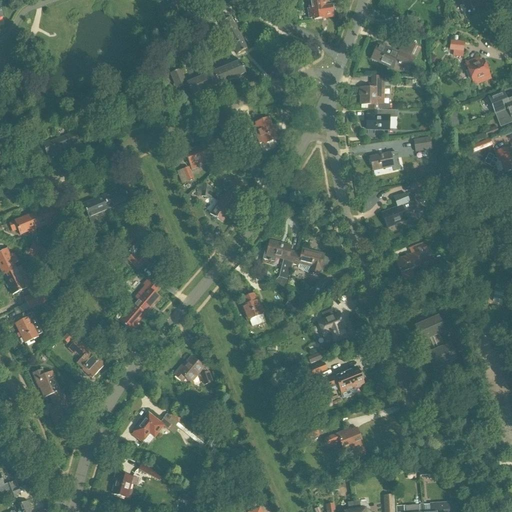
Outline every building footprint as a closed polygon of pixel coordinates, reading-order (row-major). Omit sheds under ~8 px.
[(173,0),(163,0),(162,1),(170,17),(180,12),(177,4),(175,5),(173,0)] [(326,7),(324,0),(307,0),(310,10),(308,10),(309,19),(314,18),(314,20),(323,19),(322,17),(332,15),(331,13),(332,12),(332,9),(330,8),(330,6),(326,7)] [(460,0),(465,12),(466,16),(477,12),(477,11),(483,9),(479,0),(460,0)] [(407,16),(403,32),(423,36),(425,31),(422,26),(416,24),(417,19),(407,16)] [(229,38),(238,33),(230,18),(219,23),(223,31),(225,30),(229,38)] [(238,33),(229,38),(234,46),(233,47),(237,55),(247,49),(238,33)] [(398,54),(392,51),(390,51),(377,46),(371,59),(392,68),(394,62),(409,69),(414,57),(411,56),(415,45),(404,40),(398,54)] [(462,56),(463,43),(451,41),(450,49),(454,49),(453,55),(462,56)] [(478,59),(466,64),(472,81),(475,86),(482,83),(486,82),(490,80),(488,75),(483,62),(480,63),(478,59)] [(240,60),(226,65),(232,79),(246,74),(240,60)] [(232,79),(226,65),(213,71),(219,85),(232,79)] [(176,88),(187,84),(186,82),(183,75),(184,74),(182,69),(170,74),(176,88)] [(219,85),(213,71),(199,76),(205,90),(219,85)] [(205,90),(199,76),(186,82),(187,84),(192,96),(205,90)] [(368,105),(368,111),(388,111),(388,105),(383,105),(383,98),(383,89),(360,88),(360,96),(361,96),(361,105),(368,105)] [(502,93),(488,98),(492,107),(493,110),(495,115),(500,113),(511,108),(511,98),(507,101),(504,102),(503,99),(505,98),(502,93)] [(495,115),(497,121),(500,128),(511,122),(511,108),(500,113),(495,115)] [(397,111),(388,111),(368,111),(368,116),(367,116),(366,130),(389,131),(389,118),(397,119),(397,111)] [(264,145),(277,139),(269,118),(255,124),(256,126),(253,127),(260,144),(263,143),(264,145)] [(8,129),(11,122),(4,119),(1,127),(8,129)] [(487,138),(499,134),(496,128),(485,132),(487,138)] [(60,139),(63,148),(80,142),(76,131),(68,134),(69,135),(60,139)] [(205,145),(211,158),(215,156),(217,159),(221,157),(220,155),(231,150),(225,136),(205,145)] [(255,165),(256,166),(260,164),(250,137),(244,140),(246,144),(251,155),(255,165)] [(425,146),(425,150),(431,149),(430,137),(413,140),(414,148),(425,146)] [(47,155),(63,148),(60,139),(51,142),(50,141),(43,144),(47,155)] [(473,153),(482,150),(492,146),(490,141),(479,144),(471,148),(473,153)] [(245,157),(251,155),(246,144),(241,147),(245,157)] [(192,171),(207,165),(206,163),(205,160),(211,158),(205,145),(185,153),(190,166),(192,171)] [(511,145),(506,148),(505,145),(501,147),(503,152),(496,155),(495,153),(494,153),(498,162),(496,163),(495,164),(497,171),(499,172),(504,170),(506,174),(511,170),(511,162),(510,158),(511,157),(511,145)] [(391,161),(390,154),(370,158),(372,171),(392,167),(393,171),(399,170),(397,160),(391,161)] [(249,169),(256,166),(255,165),(251,155),(245,157),(249,169)] [(183,170),(177,173),(182,184),(188,181),(188,182),(193,180),(188,168),(183,170)] [(428,179),(415,183),(418,193),(432,189),(431,188),(444,184),(442,176),(429,180),(428,179)] [(223,196),(235,205),(247,187),(236,178),(229,188),(226,186),(224,190),(226,192),(223,196)] [(197,189),(196,196),(208,198),(210,187),(203,185),(197,189)] [(103,196),(109,210),(114,208),(115,211),(120,209),(119,206),(129,202),(124,188),(103,196)] [(397,208),(381,214),(386,228),(406,221),(404,215),(412,212),(411,208),(415,206),(411,195),(407,197),(406,194),(393,197),(397,208)] [(103,196),(83,205),(89,218),(92,226),(107,220),(104,212),(109,210),(103,196)] [(222,223),(235,205),(223,196),(220,201),(217,199),(214,203),(217,205),(210,215),(222,223)] [(35,213),(40,227),(46,225),(47,228),(51,226),(50,223),(61,219),(55,205),(35,213)] [(35,229),(40,227),(35,213),(14,221),(15,222),(9,224),(12,232),(18,230),(20,235),(30,231),(32,234),(36,232),(35,229)] [(77,223),(81,234),(87,232),(82,221),(77,223)] [(76,236),(81,234),(77,223),(71,225),(76,236)] [(132,253),(141,244),(135,239),(133,234),(122,238),(125,246),(132,253)] [(290,251),(291,247),(270,242),(268,249),(265,249),(263,259),(269,261),(274,262),(275,258),(283,260),(279,277),(273,284),(285,295),(288,280),(292,265),(293,265),(296,253),(290,251)] [(404,282),(414,278),(412,271),(421,267),(419,261),(432,256),(427,242),(409,249),(411,255),(396,261),(401,276),(404,282)] [(30,250),(38,254),(40,248),(32,245),(30,250)] [(0,269),(3,276),(16,269),(14,264),(16,263),(18,262),(14,254),(10,256),(6,249),(0,252),(0,269)] [(35,259),(38,254),(30,250),(27,256),(35,259)] [(309,275),(318,278),(320,270),(326,270),(327,259),(323,257),(324,256),(303,250),(302,255),(296,253),(293,265),(299,267),(298,268),(309,274),(309,275)] [(133,255),(127,260),(138,270),(143,265),(150,257),(143,251),(139,255),(138,254),(135,257),(133,255)] [(13,295),(26,289),(31,286),(21,267),(16,269),(3,276),(13,295)] [(134,305),(145,315),(160,298),(157,296),(158,295),(157,294),(156,295),(155,294),(160,288),(149,279),(144,285),(145,287),(135,299),(137,301),(134,305)] [(304,309),(314,302),(308,293),(298,300),(304,309)] [(35,294),(24,299),(26,304),(37,300),(35,294)] [(246,306),(242,308),(245,315),(248,321),(249,321),(252,327),(265,322),(263,315),(264,314),(261,308),(260,308),(260,307),(255,295),(251,297),(244,300),(244,302),(246,306)] [(48,301),(46,296),(26,304),(28,309),(48,301)] [(452,300),(442,304),(444,310),(454,306),(452,300)] [(131,332),(145,315),(134,305),(130,310),(127,308),(124,311),(127,313),(119,322),(131,332)] [(289,322),(297,312),(288,305),(280,315),(289,322)] [(345,329),(339,314),(332,317),(329,312),(322,315),(324,320),(318,323),(324,338),(332,335),(336,344),(347,339),(343,330),(345,329)] [(25,344),(38,338),(37,336),(42,333),(32,313),(27,316),(28,318),(15,324),(25,344)] [(445,366),(457,360),(450,344),(444,346),(439,336),(445,333),(438,316),(426,321),(426,320),(424,319),(422,319),(420,319),(418,320),(417,322),(417,324),(417,325),(414,326),(421,343),(430,340),(434,350),(426,354),(433,371),(435,370),(436,371),(438,372),(440,372),(442,372),(443,371),(445,369),(445,367),(445,366)] [(104,340),(112,330),(102,321),(94,331),(104,340)] [(67,345),(73,337),(69,333),(62,341),(67,345)] [(105,365),(77,340),(68,350),(73,354),(74,353),(83,360),(78,365),(84,370),(83,371),(92,379),(105,365)] [(310,364),(320,360),(318,355),(308,359),(310,364)] [(180,369),(174,375),(182,382),(185,378),(190,382),(197,375),(198,373),(201,375),(201,376),(203,380),(205,385),(209,383),(212,382),(211,379),(208,372),(208,373),(204,370),(202,368),(203,368),(195,361),(191,358),(185,365),(184,364),(180,369)] [(350,370),(319,383),(323,393),(324,392),(325,395),(339,389),(343,399),(356,393),(354,390),(364,386),(362,380),(364,380),(361,373),(359,374),(357,369),(351,371),(350,370)] [(52,402),(65,396),(63,390),(60,391),(52,372),(44,375),(42,370),(33,374),(38,388),(40,388),(44,398),(50,396),(52,402)] [(78,399),(76,393),(66,398),(65,396),(52,402),(55,408),(49,410),(57,429),(73,423),(65,403),(68,403),(68,402),(69,403),(78,399)] [(173,411),(169,416),(178,424),(182,419),(173,411)] [(194,424),(199,417),(191,412),(186,418),(194,424)] [(139,426),(133,434),(147,446),(154,438),(163,427),(168,431),(172,426),(163,418),(159,423),(149,414),(143,421),(142,420),(138,425),(139,426)] [(207,438),(183,419),(179,424),(203,443),(207,438)] [(299,435),(302,443),(319,436),(316,428),(299,435)] [(363,445),(356,429),(348,433),(348,431),(333,436),(324,440),(327,447),(341,441),(349,462),(365,455),(361,446),(363,445)] [(430,461),(418,463),(419,467),(419,472),(419,476),(431,476),(430,461)] [(160,481),(162,476),(150,469),(151,468),(142,463),(138,469),(160,481)] [(204,485),(218,471),(214,467),(200,481),(204,485)] [(138,486),(139,480),(118,474),(112,495),(127,498),(131,484),(138,486)] [(16,481),(6,485),(8,491),(18,487),(16,481)] [(31,511),(28,502),(20,505),(17,496),(21,494),(18,487),(8,491),(11,498),(9,499),(13,511),(31,511)] [(384,511),(396,511),(395,495),(384,496),(384,511)] [(358,500),(353,501),(354,511),(370,511),(371,511),(367,510),(365,509),(360,510),(358,500)] [(348,511),(345,511),(354,511),(353,501),(347,502),(348,511)]
